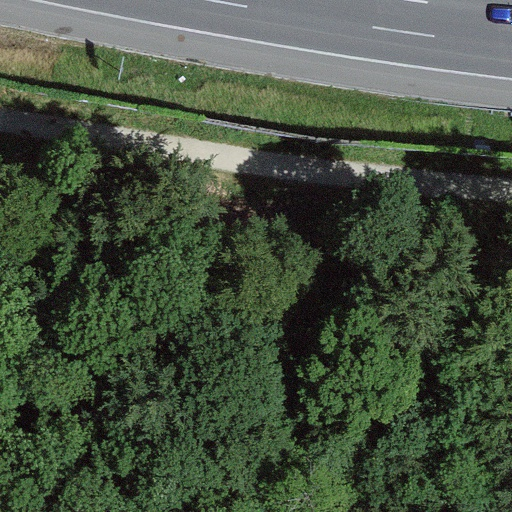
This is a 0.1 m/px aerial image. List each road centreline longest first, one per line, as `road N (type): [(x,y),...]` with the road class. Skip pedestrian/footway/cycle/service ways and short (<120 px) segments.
road 1 (track): [(511,191),(0,124)]
road 2 (motorway): [(301,0),(511,29)]
